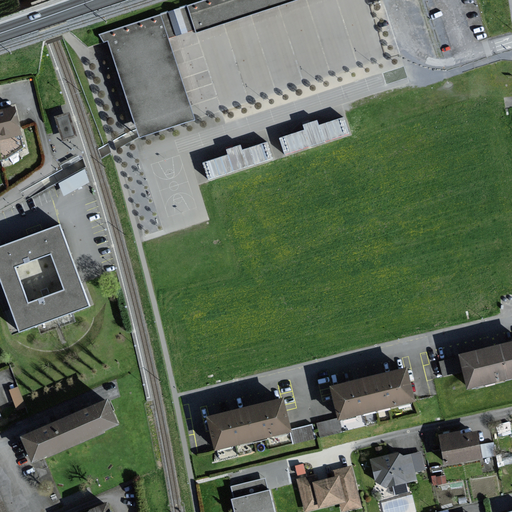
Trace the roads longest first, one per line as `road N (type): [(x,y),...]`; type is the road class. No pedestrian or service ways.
road 1 (residential): [(511,319),(191,398)]
road 2 (residential): [(233,476),(511,410)]
